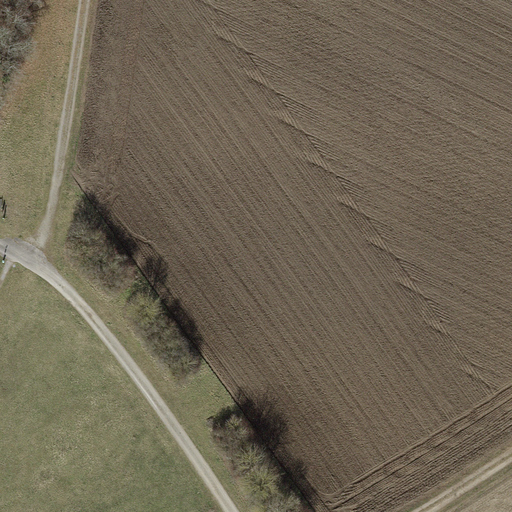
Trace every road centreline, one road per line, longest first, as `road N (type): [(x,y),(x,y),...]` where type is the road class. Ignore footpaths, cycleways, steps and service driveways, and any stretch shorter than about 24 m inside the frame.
road 1 (track): [(227,511),(100,327),(56,277),(20,252)]
road 2 (track): [(20,252),(50,225),(85,0)]
